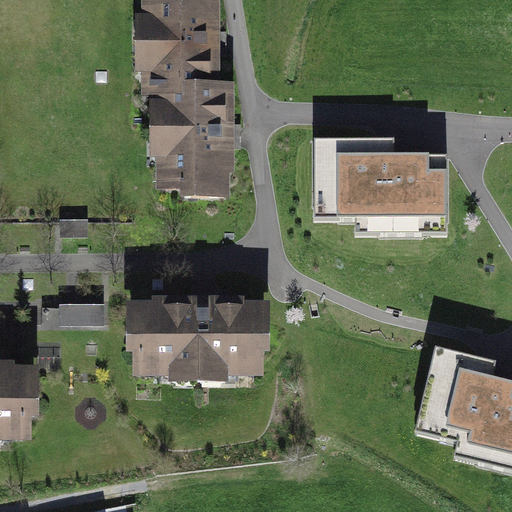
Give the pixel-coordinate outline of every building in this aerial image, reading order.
[(147,0),(148,27),(152,32),(152,67),(148,72),(148,96),(162,96),(214,95),(214,73),(220,67),(214,62),(214,56),(224,56),(224,36),(214,36),(214,11),(210,11),(209,0),(147,0)] [(229,95),(214,95),(162,96),(163,113),(167,118),(167,154),(163,159),(163,191),(185,191),(185,199),(225,200),(225,174),(229,174),(229,150),(239,150),(239,129),(229,129),(229,95)] [(377,144),(314,143),(314,207),(341,207),(340,223),(381,222),(381,238),(421,237),(421,223),(447,222),(446,159),(394,160),(394,144),(377,144)] [(157,313),(132,313),(132,352),(138,351),(138,374),(175,375),(180,370),(218,370),(222,375),(259,374),(259,352),(264,352),(264,313),(240,312),(239,308),(214,309),(214,299),(192,299),(193,309),(157,308),(157,313)] [(103,309),(43,309),(43,331),(103,331),(103,309)] [(479,362),(436,352),(419,420),(444,427),(440,441),(482,451),(478,466),(511,474),(511,387),(492,383),(496,366),(479,362)] [(0,438),(26,439),(26,416),(34,416),(34,377),(9,377),(9,373),(0,372),(0,438)]
